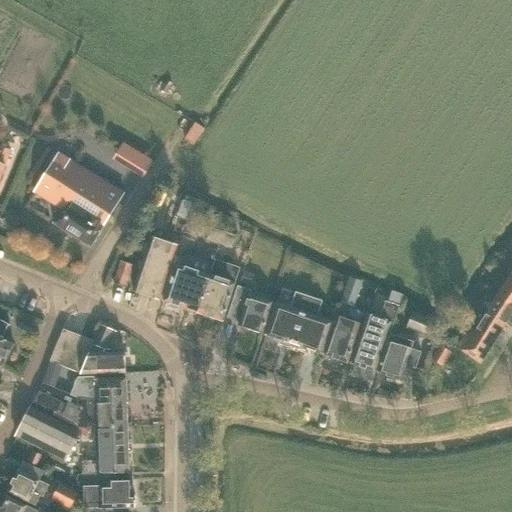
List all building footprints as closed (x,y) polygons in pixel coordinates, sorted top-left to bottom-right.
[(195,123),(185,139),(194,145),(204,129),(195,123)] [(119,154),(149,173),(158,159),(128,140),(119,154)] [(0,178),(6,165),(5,165),(11,151),(0,145),(0,178)] [(34,193),(63,209),(54,223),(91,246),(104,225),(105,225),(125,193),(59,152),(34,193)] [(185,219),(191,203),(182,200),(176,216),(185,219)] [(233,235),(239,221),(218,213),(213,228),(211,227),(207,240),(231,248),(236,235),(233,235)] [(187,221),(181,237),(193,242),(199,225),(187,221)] [(199,312),(207,289),(205,288),(209,274),(206,273),(210,263),(187,255),(186,258),(174,254),(177,246),(151,237),(133,290),(159,299),(172,262),(176,263),(164,300),(188,308),(189,312),(195,315),(198,312),(199,312)] [(199,312),(223,320),(235,283),(234,283),(239,268),(214,259),(209,274),(205,288),(207,289),(199,312)] [(133,265),(122,260),(114,283),(126,287),(133,265)] [(255,274),(244,271),(241,281),(252,285),(255,274)] [(511,272),(496,296),(511,306),(511,272)] [(353,306),(362,282),(349,277),(340,302),(353,306)] [(250,294),(251,290),(238,286),(227,318),(240,322),(239,326),(262,333),(273,302),(250,294)] [(322,353),(323,351),(332,322),(318,317),(323,300),(297,293),(292,308),(276,303),(266,335),(290,343),(291,347),(297,349),(300,346),(322,353)] [(486,312),(506,324),(506,323),(511,326),(511,325),(511,306),(496,296),(486,312)] [(380,317),(368,313),(351,363),(374,371),(385,339),(388,341),(393,326),(392,326),(399,305),(385,301),(380,317)] [(334,315),(332,322),(323,351),(325,351),(324,354),(347,362),(360,324),(346,319),(351,307),(341,304),(337,316),(334,315)] [(474,330),(494,343),(506,324),(486,312),(474,330)] [(429,335),(435,322),(413,313),(407,326),(429,335)] [(9,324),(0,319),(0,364),(3,366),(14,344),(2,338),(9,324)] [(104,349),(110,349),(117,331),(100,324),(93,340),(81,372),(81,373),(94,373),(125,372),(125,352),(104,353),(104,349)] [(459,345),(463,347),(461,350),(481,363),(494,343),(474,330),(470,328),(459,345)] [(81,372),(93,340),(64,329),(51,361),(81,372)] [(411,348),(388,341),(378,372),(401,379),(411,348)] [(451,352),(441,346),(432,359),(443,366),(451,352)] [(422,364),(412,361),(406,381),(416,384),(422,364)] [(59,390),(65,375),(48,369),(43,383),(59,390)] [(94,376),(77,377),(70,394),(76,396),(78,397),(94,399),(95,403),(127,402),(126,378),(94,380),(94,376)] [(57,412),(62,402),(39,391),(34,401),(57,412)] [(95,403),(94,399),(78,397),(76,396),(77,426),(95,426),(95,427),(127,425),(127,402),(95,403)] [(30,409),(16,435),(66,461),(76,442),(85,447),(91,435),(81,430),(79,434),(30,409)] [(83,474),(129,473),(127,425),(95,427),(97,460),(82,461),(83,474)] [(23,461),(22,462),(8,492),(36,505),(40,495),(43,496),(49,485),(39,480),(43,473),(44,471),(23,461)] [(100,486),(82,486),(82,508),(136,507),(135,494),(133,494),(133,477),(108,477),(108,488),(100,488),(100,486)] [(78,493),(60,484),(52,499),(70,508),(78,493)] [(0,511),(36,511),(37,510),(6,495),(0,507),(0,511)]
